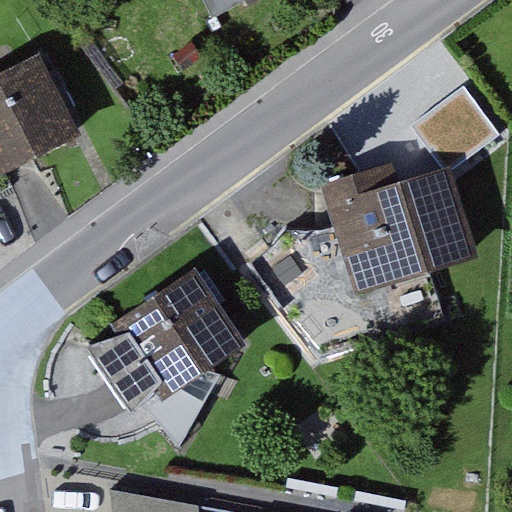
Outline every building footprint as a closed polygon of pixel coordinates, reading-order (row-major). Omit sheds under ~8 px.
[(255,0),(234,0),(239,8),(255,0)] [(0,171),(69,137),(29,55),(0,69),(0,171)] [(346,293),(466,257),(441,173),(392,188),(384,163),(313,184),(346,293)] [(118,413),(145,388),(152,399),(233,348),(185,271),(103,321),(112,336),(76,348),(118,413)] [(253,511),(122,488),(125,511),(253,511)]
